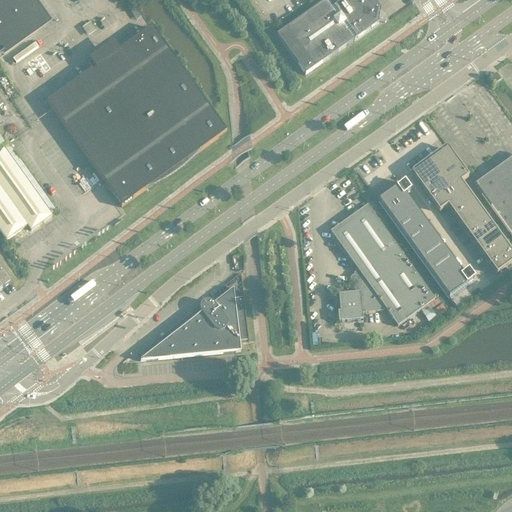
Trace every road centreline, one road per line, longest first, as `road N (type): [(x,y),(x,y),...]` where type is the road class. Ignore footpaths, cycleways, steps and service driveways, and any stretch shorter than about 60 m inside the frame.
road 1 (unclassified): [(11,380),(26,394),(57,389),(188,273),(501,49)]
road 2 (secondary): [(448,27),(0,359)]
road 3 (secondary): [(11,380),(449,62)]
road 4 (unclassified): [(0,311),(24,293),(43,253),(84,222),(27,142),(50,124),(11,69),(71,25),(53,0)]
